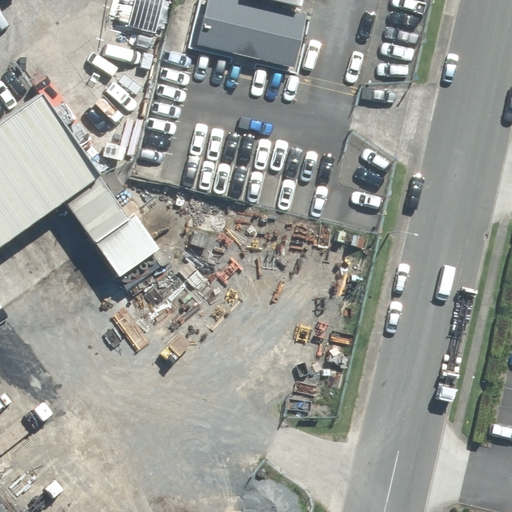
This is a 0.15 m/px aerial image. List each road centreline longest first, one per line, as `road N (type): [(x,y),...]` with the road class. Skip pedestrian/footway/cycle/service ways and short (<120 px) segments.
road 1 (unclassified): [(381,511),(497,0)]
road 2 (unknown): [(395,457),(192,409),(107,376)]
